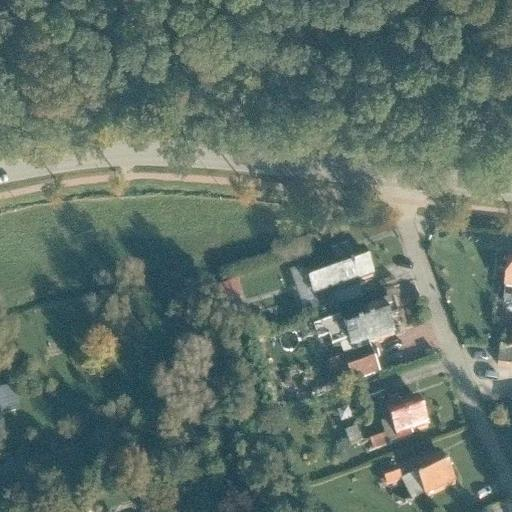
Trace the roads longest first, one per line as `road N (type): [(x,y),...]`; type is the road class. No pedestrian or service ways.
road 1 (secondary): [(396,174),(160,152),(0,169)]
road 2 (residential): [(396,174),(432,312),(511,508)]
